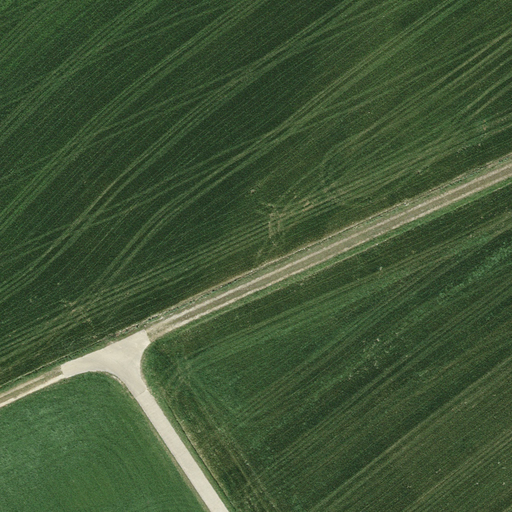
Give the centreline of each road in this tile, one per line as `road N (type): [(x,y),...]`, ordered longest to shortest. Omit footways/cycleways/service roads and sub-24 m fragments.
road 1 (track): [(0,404),(511,164)]
road 2 (track): [(115,351),(223,511)]
